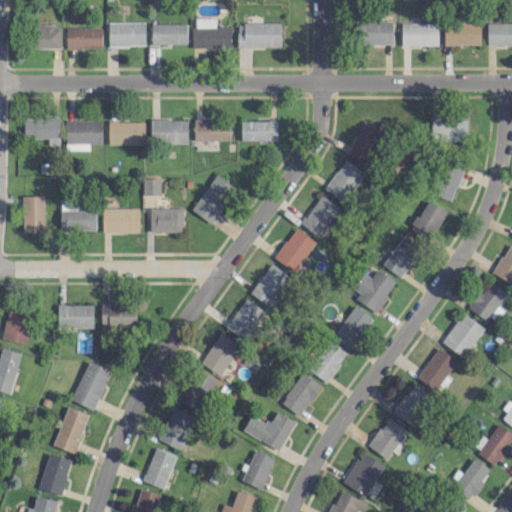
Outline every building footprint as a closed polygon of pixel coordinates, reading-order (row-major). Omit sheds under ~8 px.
[(230,26),(214,26),(214,17),(193,17),(193,47),(230,48),(230,26)] [(391,20),(357,21),(358,44),(392,42),(391,20)] [(443,44),(479,44),(479,21),(443,20),(443,44)] [(107,22),(108,45),(145,44),(144,21),(107,22)] [(186,22),(150,23),(151,44),(186,43),(186,22)] [(236,46),(280,46),(280,23),(236,22),(236,46)] [(401,22),(401,45),(438,45),(438,22),(401,22)] [(511,22),(487,22),(487,44),(511,44),(511,22)] [(60,47),(60,25),(33,25),(33,47),(60,47)] [(101,26),(65,27),(65,47),(101,47),(101,26)] [(59,117),(23,117),(23,137),(47,137),(48,144),(59,144),(59,117)] [(466,119),(431,118),(431,139),(465,140),(466,119)] [(187,143),(187,119),(150,119),(149,142),(187,143)] [(102,120),(65,120),(65,149),(89,149),(89,142),(101,142),(102,120)] [(144,121),(108,120),(107,143),(144,144),(144,121)] [(229,139),(229,120),(193,121),(193,140),(229,139)] [(240,140),(276,139),(276,120),(240,120),(240,140)] [(346,154),(366,164),(383,131),(363,121),(346,154)] [(324,188),(342,201),(364,171),(345,158),(324,188)] [(450,200),(464,167),(445,160),(431,193),(450,200)] [(211,223),(236,187),(215,173),(190,209),(211,223)] [(159,194),(159,177),(142,177),(142,194),(159,194)] [(316,236),(339,209),(323,194),(299,220),(316,236)] [(21,232),(43,232),(44,195),(22,195),(21,232)] [(408,229),(427,241),(446,211),(426,199),(408,229)] [(95,229),(95,207),(59,208),(59,230),(95,229)] [(138,207),(101,207),(101,232),(138,232),(138,207)] [(149,232),(182,231),(182,207),(149,208),(149,232)] [(273,256),(293,271),(314,241),(294,226),(273,256)] [(418,245),(399,234),(383,265),(402,276),(418,245)] [(491,272),(511,283),(511,244),(508,243),(491,272)] [(250,293),(270,305),(289,274),(268,262),(250,293)] [(355,298),(375,311),(395,281),(376,268),(370,277),(363,271),(352,288),(358,292),(355,298)] [(468,309),(486,318),(488,315),(497,320),(503,308),(497,306),(505,291),(483,279),(468,309)] [(224,324),(242,338),(263,311),(246,297),(224,324)] [(100,325),(135,326),(135,304),(100,303),(100,325)] [(92,326),(92,304),(57,304),(56,326),(92,326)] [(332,335),(350,347),(371,316),(354,304),(332,335)] [(2,339),(26,343),(31,310),(7,307),(2,339)] [(483,327),(462,312),(441,340),(462,356),(483,327)] [(199,361),(218,375),(239,345),(220,331),(199,361)] [(326,381),(347,351),(329,339),(309,370),(326,381)] [(20,353),(0,346),(0,347),(0,390),(8,393),(20,353)] [(456,359),(437,346),(416,376),(435,390),(456,359)] [(70,399),(92,409),(110,369),(88,359),(70,399)] [(200,411),(215,378),(194,369),(179,402),(200,411)] [(319,383),(300,371),(280,403),(300,415),(319,383)] [(392,411),(410,424),(431,395),(412,381),(392,411)] [(499,416),(511,425),(511,402),(509,401),(499,416)] [(72,453),(88,414),(67,405),(51,444),(72,453)] [(157,438),(178,449),(194,417),(173,406),(157,438)] [(241,429),(277,449),(294,420),(275,409),(267,423),(250,414),(241,429)] [(367,446),(387,459),(406,429),(386,416),(367,446)] [(481,434),(472,447),(495,464),(508,446),(506,444),(511,435),(511,432),(498,423),(487,438),(481,434)] [(162,488),(175,454),(154,446),(141,480),(162,488)] [(273,457),(254,449),(240,480),(260,488),(273,457)] [(343,484),(367,495),(382,462),(358,451),(343,484)] [(70,458),(47,452),(37,487),(60,494),(70,458)] [(468,499),(490,468),(472,456),(451,487),(468,499)] [(131,511),(153,511),(159,494),(139,487),(131,511)] [(250,511),(256,496),(236,490),(231,505),(222,503),(219,510),(225,511),(250,511)] [(362,511),(365,500),(339,491),(335,503),(329,501),(325,511),(352,511),(354,508),(362,511)] [(52,511),(55,499),(34,495),(32,508),(26,506),(25,511),(52,511)]
